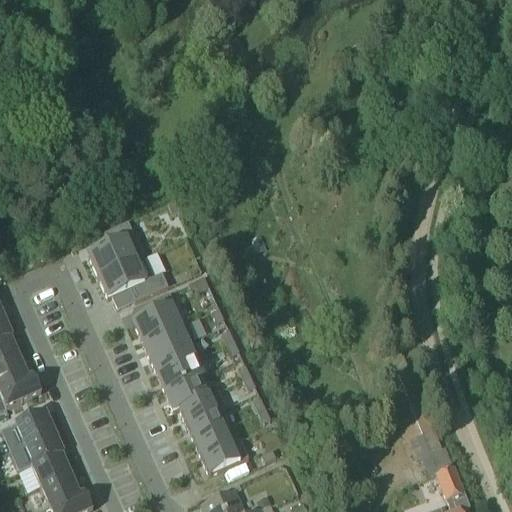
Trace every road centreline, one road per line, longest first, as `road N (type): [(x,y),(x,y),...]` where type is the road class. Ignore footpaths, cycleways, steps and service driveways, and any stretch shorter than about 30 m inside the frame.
road 1 (track): [(491,0),(426,202),(418,254),(434,370),(495,511)]
road 2 (residential): [(163,511),(87,333),(55,279),(25,292),(25,323),(110,511)]
